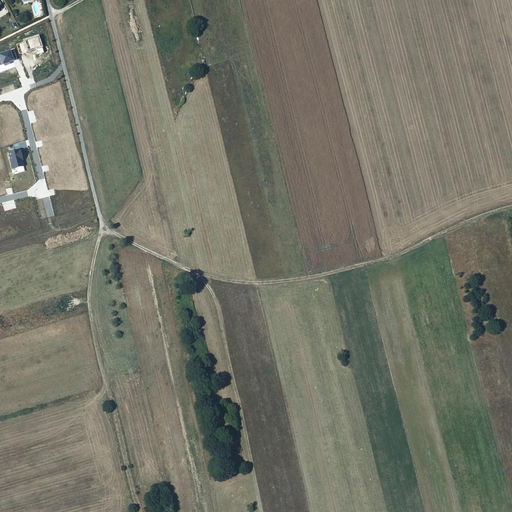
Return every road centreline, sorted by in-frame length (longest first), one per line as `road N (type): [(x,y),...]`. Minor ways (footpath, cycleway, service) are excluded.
road 1 (track): [(137,511),(93,350),(86,292),(101,229),(155,258),(222,278),(277,282),(379,260),(511,203)]
road 2 (residential): [(101,229),(48,0)]
road 3 (residential): [(0,99),(18,99),(41,184),(0,200)]
